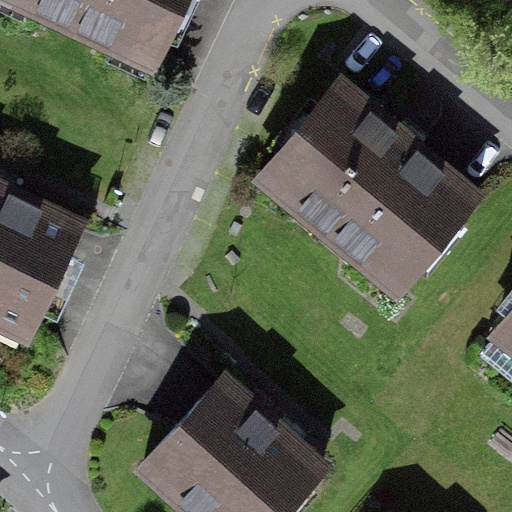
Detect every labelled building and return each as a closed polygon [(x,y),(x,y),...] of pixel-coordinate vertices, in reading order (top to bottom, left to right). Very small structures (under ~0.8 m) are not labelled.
[(152,58),(155,59),(182,0),(30,0),(30,1),(117,41),(119,37),(153,54),(152,58)] [(397,283),(400,286),(475,195),(336,80),(262,171),(265,173),(268,170),(296,194),(294,198),(368,258),(370,254),(399,280),(397,283)] [(0,311),(28,324),(29,329),(78,222),(0,186),(0,311)] [(511,341),(511,308),(496,328),(511,341)] [(279,511),(322,466),(221,374),(144,460),(202,511),(279,511)]
